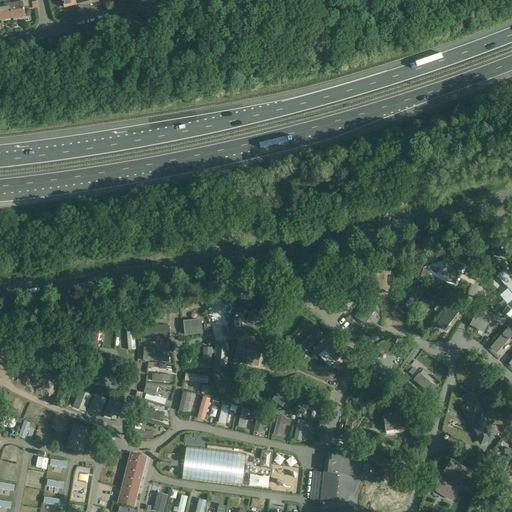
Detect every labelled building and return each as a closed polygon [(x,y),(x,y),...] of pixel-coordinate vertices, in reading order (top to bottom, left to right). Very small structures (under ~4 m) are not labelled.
[(0,0),(0,20),(12,18),(10,4),(4,5),(2,0),(0,0)] [(10,4),(12,18),(25,16),(23,2),(22,0),(16,0),(17,3),(10,4)] [(455,284),(464,267),(455,263),(455,264),(448,260),(440,275),(447,279),(447,280),(455,284)] [(511,279),(504,270),(497,276),(511,292),(511,279)] [(458,293),(451,284),(444,290),(452,299),(458,293)] [(413,310),(426,291),(418,286),(405,304),(413,310)] [(433,292),(419,308),(424,312),(430,306),(437,306),(440,309),(446,303),(433,292)] [(267,297),(255,325),(266,329),(277,301),(267,297)] [(364,304),(355,317),(364,324),(374,311),(364,304)] [(290,307),(275,328),(283,334),(298,313),(290,307)] [(450,307),(436,324),(444,331),(458,313),(450,307)] [(479,308),(470,325),(484,332),(493,314),(479,308)] [(365,335),(370,328),(354,316),(349,323),(365,335)] [(200,319),(183,321),(185,335),(202,333),(200,319)] [(242,319),(234,319),(234,327),(242,327),(242,319)] [(132,325),(123,326),(125,352),(134,352),(132,325)] [(170,326),(144,326),(143,336),(169,337),(170,326)] [(511,334),(511,330),(508,327),(490,348),(496,353),(511,334)] [(231,329),(231,337),(243,336),(243,328),(231,329)] [(307,351),(322,335),(315,329),(301,345),(307,351)] [(77,354),(80,335),(73,334),(64,333),(62,341),(71,343),(69,353),(77,354)] [(328,334),(323,340),(327,344),(332,338),(328,334)] [(334,341),(325,350),(335,362),(345,352),(334,341)] [(228,344),(216,343),(214,367),(226,368),(228,344)] [(245,344),(240,363),(258,368),(262,349),(245,344)] [(144,348),(143,360),(168,362),(169,356),(156,355),(157,349),(144,348)] [(196,360),(196,367),(211,368),(211,348),(203,348),(203,360),(196,360)] [(102,358),(95,384),(108,387),(115,361),(102,358)] [(377,359),(373,371),(386,376),(390,364),(377,359)] [(414,367),(409,372),(413,375),(418,370),(414,367)] [(419,373),(413,380),(431,395),(436,388),(419,373)] [(172,375),(153,374),(152,382),(172,383),(172,375)] [(207,385),(208,377),(185,374),(184,382),(207,385)] [(49,382),(30,375),(26,387),(46,393),(49,382)] [(146,385),(144,394),(146,394),(145,399),(164,405),(165,400),(154,396),(156,388),(146,385)] [(280,385),(271,398),(284,408),(293,395),(280,385)] [(178,411),(187,413),(191,395),(182,393),(178,411)] [(382,395),(370,405),(375,411),(376,410),(380,415),(385,411),(381,406),(387,402),(382,395)] [(319,397),(300,396),(299,402),(303,402),(303,405),(306,405),(306,402),(319,403),(319,397)] [(197,418),(204,420),(210,399),(203,397),(197,418)] [(459,407),(463,415),(472,433),(480,447),(494,439),(482,414),(475,416),(468,403),(459,407)] [(222,405),(218,423),(224,424),(228,407),(222,405)] [(27,417),(29,411),(16,406),(14,412),(27,417)] [(164,412),(141,407),(139,415),(163,420),(164,412)] [(237,427),(244,429),(248,409),(241,408),(237,427)] [(260,410),(254,431),(262,433),(267,412),(260,410)] [(405,429),(402,412),(382,415),(385,433),(405,429)] [(35,413),(32,419),(48,426),(51,420),(35,413)] [(278,415),(274,434),(280,436),(283,424),(289,426),(290,420),(284,419),(285,416),(278,415)] [(2,420),(1,425),(14,428),(15,423),(2,420)] [(298,420),(294,439),(302,441),(305,422),(298,420)] [(30,424),(24,421),(18,437),(24,439),(30,424)] [(66,429),(55,425),(53,430),(64,434),(66,429)] [(48,431),(40,429),(37,441),(45,444),(48,431)] [(88,433),(82,452),(90,455),(96,436),(88,433)] [(185,446),(181,479),(242,487),(246,454),(206,449),(208,435),(191,433),(191,438),(185,437),(184,446),(185,446)] [(470,447),(462,441),(457,446),(466,453),(470,447)] [(370,461),(361,461),(362,452),(329,449),(327,459),(325,459),(319,511),(347,511),(347,505),(356,506),(359,480),(368,481),(370,461)] [(262,451),(261,467),(269,468),(271,452),(262,451)] [(135,508),(148,457),(130,453),(117,503),(135,508)] [(444,479),(461,490),(469,477),(452,466),(444,479)] [(450,500),(457,489),(441,478),(433,490),(450,500)] [(35,482),(32,495),(40,497),(43,484),(35,482)] [(469,484),(466,489),(474,494),(477,489),(469,484)] [(0,490),(0,500),(10,502),(12,493),(0,490)] [(115,502),(116,496),(105,493),(103,499),(115,502)] [(162,511),(167,495),(157,493),(153,510),(159,511),(162,511)] [(183,511),(187,497),(181,496),(177,511),(183,511)] [(509,511),(502,498),(491,505),(494,511),(509,511)] [(203,511),(206,501),(199,499),(196,511),(203,511)]
